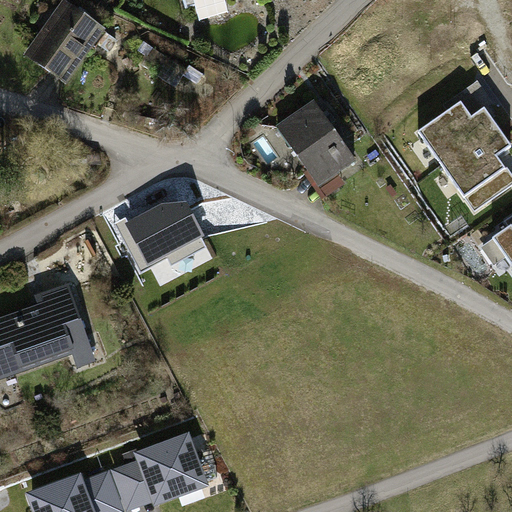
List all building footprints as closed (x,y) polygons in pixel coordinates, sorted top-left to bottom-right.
[(229,0),(178,0),(182,13),(229,0)] [(101,32),(57,4),(20,62),(64,90),(101,32)] [(420,131),(477,214),(511,190),(511,171),(502,157),(511,150),(511,144),(487,108),(495,102),(485,87),(420,131)] [(350,171),(308,107),(272,130),(314,195),(350,171)] [(511,218),(507,222),(511,229),(487,247),(511,281),(511,218)] [(36,309),(0,321),(0,381),(68,359),(72,373),(91,366),(65,289),(33,300),(36,309)] [(136,465),(111,473),(124,511),(136,511),(153,506),(155,511),(160,511),(213,493),(192,437),(133,458),(136,465)] [(124,511),(111,473),(85,482),(82,474),(25,494),(31,511),(124,511)]
